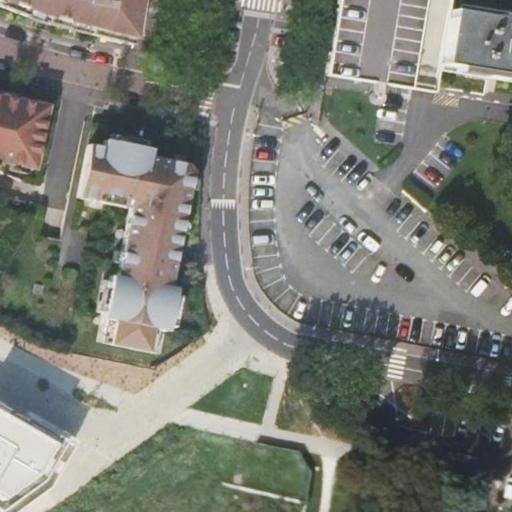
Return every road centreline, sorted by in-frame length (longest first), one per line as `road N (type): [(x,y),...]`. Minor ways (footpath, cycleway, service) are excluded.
road 1 (residential): [(255,322),(115,435),(0,380)]
road 2 (tertiary): [(255,322),(294,347),(511,388)]
road 3 (tertiary): [(0,50),(74,73),(235,102)]
road 4 (tertiary): [(235,102),(225,251),(235,297),(255,322)]
